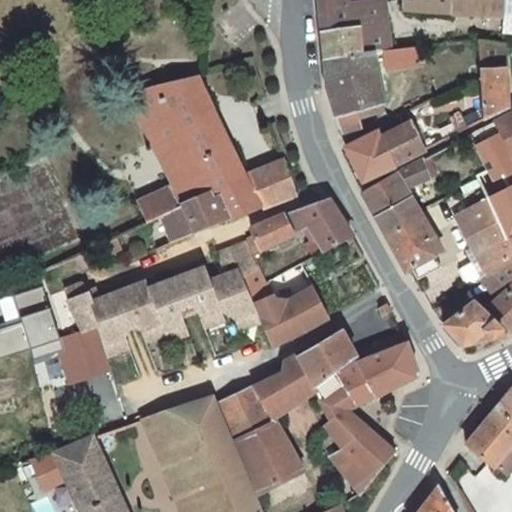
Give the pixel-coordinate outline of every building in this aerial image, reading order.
[(319,0),(320,11),(324,11),(323,6),(348,4),(348,2),(348,0),(319,0)] [(348,4),(323,6),(324,11),(327,32),(358,28),(361,54),(373,52),(384,51),(391,49),(385,1),(384,0),(357,0),(348,2),(348,4)] [(511,0),(402,0),(403,10),(502,16),(502,12),(511,12),(511,0)] [(322,32),(324,59),(361,54),(358,28),(327,32),(322,32)] [(505,43),(479,40),(479,41),(481,77),(484,120),(508,108),(505,43)] [(391,49),(384,51),(386,68),(387,68),(388,69),(421,65),(419,48),(419,46),(391,49)] [(361,54),(324,59),(327,85),(378,74),(377,70),(373,52),(361,54)] [(386,68),(377,70),(378,74),(382,98),(393,96),(388,69),(387,68),(386,68)] [(378,74),(327,85),(336,115),(357,109),(357,111),(360,118),(382,111),(380,104),(383,103),(382,98),(378,74)] [(209,191),(212,197),(219,193),(231,216),(232,219),(261,206),(245,175),(241,167),(234,171),(230,164),(238,160),(229,143),(221,147),(211,123),(218,119),(209,100),(201,103),(198,96),(205,93),(199,78),(191,81),(177,87),(168,91),(165,85),(127,94),(155,149),(182,139),(201,175),(189,181),(197,197),(209,191)] [(209,100),(205,93),(198,96),(201,103),(209,100)] [(357,109),(336,115),(342,131),(362,125),(360,118),(357,111),(357,109)] [(502,133),(511,153),(511,112),(495,121),(502,133)] [(458,116),(450,120),(458,133),(467,128),(460,114),(458,116)] [(229,143),(218,119),(211,123),(221,147),(229,143)] [(380,138),(378,138),(392,166),(425,150),(433,146),(429,137),(425,140),(422,142),(412,121),(380,138)] [(342,150),(358,184),(363,182),(392,166),(378,138),(380,138),(377,133),(346,148),(342,150)] [(511,153),(502,133),(476,146),(500,193),(511,187),(511,153)] [(201,175),(182,139),(155,149),(174,185),(183,203),(193,198),(197,197),(189,181),(201,175)] [(428,156),(421,160),(429,179),(436,176),(428,156)] [(284,159),(245,175),(261,206),(296,194),(284,159)] [(241,167),(238,160),(230,164),(234,171),(241,167)] [(396,172),(363,192),(377,218),(412,198),(406,187),(429,179),(421,160),(396,172)] [(147,221),(183,204),(183,203),(174,185),(138,202),(147,221)] [(511,187),(500,193),(488,198),(506,240),(508,239),(511,247),(511,187)] [(212,197),(209,191),(197,197),(183,204),(184,206),(163,216),(172,240),(231,216),(219,193),(212,197)] [(480,202),(455,215),(479,259),(487,274),(511,256),(511,247),(508,239),(506,240),(488,198),(487,199),(483,191),(477,194),(480,202)] [(247,242),(253,254),(310,226),(324,250),(353,235),(328,198),(285,213),(253,228),(252,231),(255,236),(252,237),(251,238),(249,239),(247,242)] [(412,198),(377,218),(406,271),(409,269),(412,267),(435,255),(434,253),(411,214),(419,210),(412,198)] [(419,210),(411,214),(434,253),(442,249),(419,210)] [(253,254),(247,242),(218,253),(223,265),(236,260),(240,269),(212,280),(207,267),(151,288),(148,280),(95,300),(89,287),(82,284),(66,289),(73,308),(84,331),(97,327),(105,349),(128,340),(121,322),(137,316),(143,334),(163,327),(166,334),(187,326),(180,308),(196,302),(203,320),(223,312),(222,308),(232,305),(238,322),(259,315),(243,277),(260,269),(253,254)] [(435,255),(412,267),(418,278),(441,266),(435,255)] [(472,302),(444,324),(462,344),(505,336),(511,329),(511,256),(487,274),(481,278),(498,300),(483,311),(474,302),(472,302)] [(479,259),(473,262),(481,278),(487,274),(479,259)] [(330,315),(314,286),(289,300),(275,299),(267,281),(266,282),(260,269),(243,277),(259,315),(262,321),(272,346),(306,329),(309,327),(326,318),(330,315)] [(392,312),(387,303),(379,307),(384,316),(392,312)] [(223,312),(203,320),(205,326),(226,319),(223,312)] [(259,315),(238,322),(241,329),(262,321),(259,315)] [(187,326),(166,334),(168,341),(190,332),(187,326)] [(166,334),(163,327),(143,334),(146,340),(166,334)] [(337,371),(356,357),(341,329),(296,356),(317,391),(323,401),(344,385),(339,374),(337,371)] [(368,357),(406,341),(402,333),(364,349),(368,357)] [(130,346),(128,340),(105,349),(107,355),(130,346)] [(368,357),(357,361),(339,374),(344,385),(355,405),(415,376),(418,371),(406,341),(368,357)] [(256,386),(274,418),(317,391),(315,389),(296,356),(285,361),(285,368),(286,370),(285,370),(284,371),(277,375),(256,386)] [(355,405),(344,385),(323,401),(331,419),(325,425),(343,449),(368,427),(347,408),(355,405)] [(220,403),(235,438),(274,418),(256,386),(220,403)] [(511,390),(499,406),(511,417),(511,390)] [(261,511),(213,396),(164,413),(197,492),(199,491),(209,511),(261,511)] [(466,445),(472,450),(493,468),(496,465),(508,450),(511,445),(511,417),(499,406),(466,445)] [(197,492),(164,413),(144,419),(183,511),(209,511),(199,491),(197,492)] [(294,477),(304,470),(274,418),(235,438),(260,495),(294,477)] [(368,427),(343,449),(329,455),(360,494),(394,450),(368,427)] [(103,477),(92,454),(100,451),(94,436),(55,453),(82,511),(127,511),(125,507),(118,510),(112,497),(120,494),(111,474),(103,477)] [(511,453),(508,450),(496,465),(508,475),(511,469),(511,453)] [(111,474),(100,451),(92,454),(103,477),(111,474)] [(419,511),(453,511),(439,486),(419,511)] [(125,507),(120,494),(112,497),(118,510),(125,507)]
